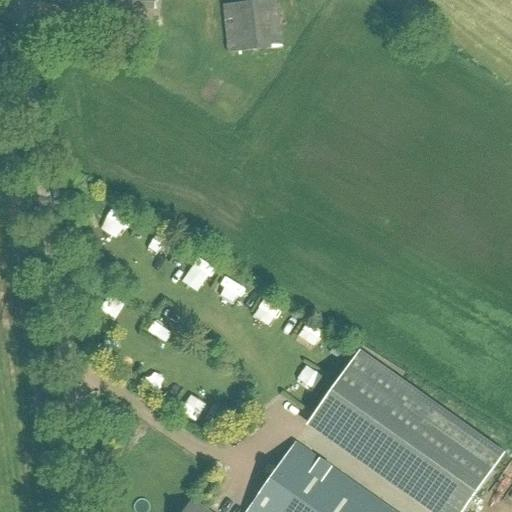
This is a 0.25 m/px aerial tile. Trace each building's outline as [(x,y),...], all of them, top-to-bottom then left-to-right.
[(153,9),(153,0),(103,0),(103,6),(128,8),(128,7),(153,9)] [(225,53),(281,48),(278,2),(222,6),(225,53)] [(184,260),(177,277),(200,286),(207,269),(184,260)] [(222,307),(236,289),(219,277),(206,294),(222,307)] [(262,301),(247,316),(260,330),(275,315),(262,301)] [(113,326),(119,336),(132,328),(126,317),(113,326)] [(152,323),(143,335),(157,345),(166,333),(152,323)] [(296,326),(289,348),(310,355),(317,333),(296,326)] [(424,511),(460,511),(502,453),(359,352),(306,428),(424,511)] [(130,387),(149,398),(161,380),(142,368),(130,387)] [(300,370),(290,384),(305,395),(315,381),(300,370)] [(177,404),(171,414),(187,425),(194,414),(177,404)] [(393,511),(294,444),(246,511),(206,511),(191,500),(182,511),(393,511)]
